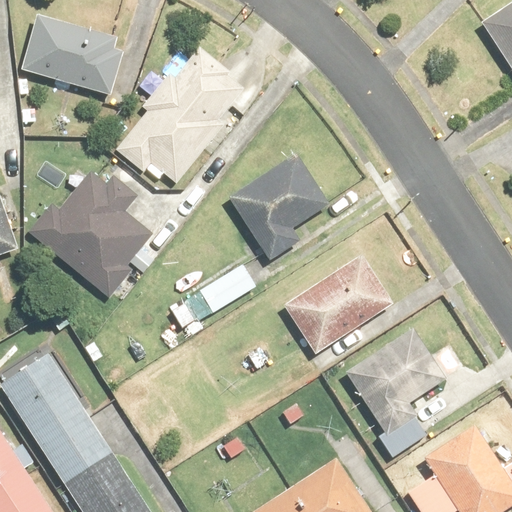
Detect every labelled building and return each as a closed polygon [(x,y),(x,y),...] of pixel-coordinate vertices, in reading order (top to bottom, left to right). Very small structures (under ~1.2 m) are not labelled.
[(511,0),(510,0),(472,26),(511,83),(511,0)] [(133,42),(42,18),(28,72),(118,96),(133,42)] [(191,48),(111,154),(172,200),(253,95),(191,48)] [(293,224),(266,177),(188,222),(216,270),(226,286),(268,262),(258,245),(293,224)] [(111,190),(99,181),(93,189),(81,180),(31,247),(105,303),(156,237),(129,217),(143,198),(119,180),(111,190)] [(0,259),(26,251),(2,182),(0,182),(0,259)] [(329,271),(248,324),(282,376),(363,322),(329,271)] [(414,401),(383,353),(345,378),(312,399),(350,457),(382,436),(376,426),(414,401)] [(17,372),(0,382),(0,455),(32,506),(82,475),(17,372)] [(435,446),(386,477),(399,497),(375,511),(485,511),(496,505),(481,481),(466,490),(451,465),(448,467),(435,446)] [(328,511),(306,476),(249,511),(328,511)] [(35,511),(108,511),(84,478),(35,511)] [(12,511),(0,495),(0,511),(12,511)]
